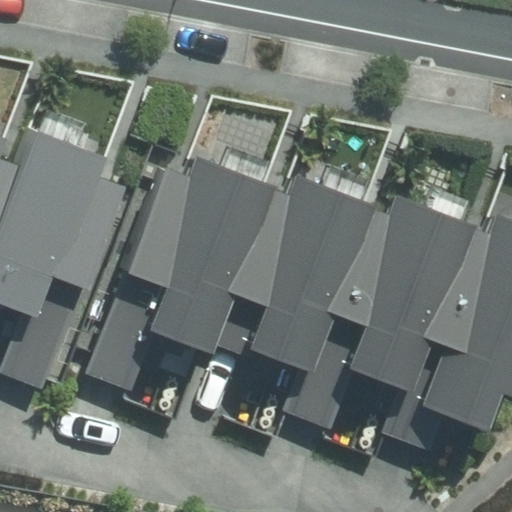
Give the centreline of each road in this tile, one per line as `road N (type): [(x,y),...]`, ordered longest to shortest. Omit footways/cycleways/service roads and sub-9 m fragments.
road 1 (residential): [(388,511),(369,499),(0,432)]
road 2 (tertiary): [(511,41),(296,0)]
